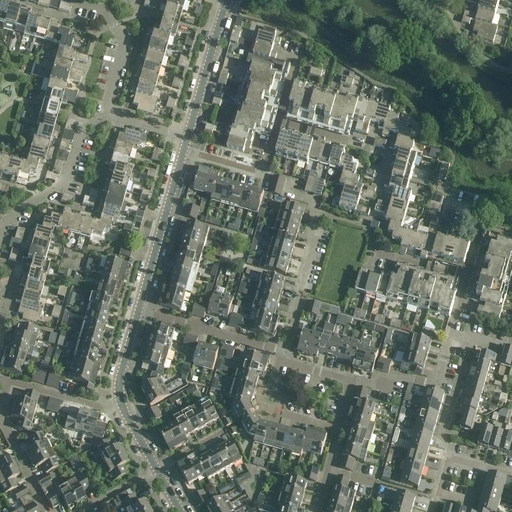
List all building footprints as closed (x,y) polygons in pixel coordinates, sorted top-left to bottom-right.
[(160,6),(165,8),(165,7),(182,12),(185,1),(181,0),(179,0),(180,0),(179,0),(167,0),(167,2),(162,0),(160,6)] [(495,15),(498,5),(480,0),(468,0),(467,2),(480,6),(479,11),(495,15)] [(0,23),(3,24),(10,2),(4,1),(3,6),(0,5),(0,23)] [(3,24),(14,27),(19,10),(14,9),(16,4),(10,2),(3,24)] [(14,27),(24,30),(29,13),(30,14),(31,8),(25,6),(24,12),(19,10),(14,27)] [(162,18),(161,22),(178,27),(179,22),(180,17),(182,12),(165,7),(165,8),(164,13),(162,18)] [(492,25),(495,15),(479,11),(477,16),(465,12),(463,18),(471,20),(476,22),(476,21),(492,26),(492,25)] [(33,38),(38,21),(33,20),(35,15),(30,14),(29,13),(24,30),(22,35),(33,38)] [(33,38),(44,41),(50,19),(44,18),(43,22),(38,21),(33,38)] [(44,41),(54,44),(57,32),(58,32),(59,27),(54,26),(55,21),(50,19),(44,41)] [(497,27),(492,25),(492,26),(476,21),(476,22),(473,32),(478,33),(476,38),(493,43),(497,27)] [(169,37),(174,38),(178,27),(161,22),(160,28),(155,26),(153,31),(153,32),(169,36),(169,37)] [(259,33),(256,44),(272,49),(274,44),(279,46),(281,39),(274,37),(276,31),(264,28),(262,34),(259,33)] [(167,47),(169,37),(169,36),(153,32),(153,31),(148,30),(146,36),(151,37),(150,42),(167,47)] [(59,45),(57,50),(69,53),(69,52),(78,55),(78,54),(84,56),(85,51),(79,49),(78,53),(70,50),(72,42),(67,40),(68,35),(58,32),(57,32),(54,44),(59,45)] [(164,57),(167,47),(150,42),(148,47),(143,45),(142,51),(164,57)] [(256,44),(253,55),(274,61),(276,55),(271,53),(272,49),(256,44)] [(57,50),(55,60),(72,65),(73,60),(85,64),(87,57),(78,55),(69,52),(69,53),(57,50)] [(161,68),(164,57),(142,51),(140,56),(145,58),(144,63),(161,68)] [(55,60),(52,71),(81,79),(83,73),(70,70),(72,65),(55,60)] [(158,78),(161,68),(144,63),(143,68),(137,66),(136,72),(158,78)] [(282,73),(287,75),(290,66),(284,64),(282,73)] [(251,144),(253,138),(248,137),(250,127),(255,129),(262,107),(256,105),(259,96),(264,97),(270,76),(265,74),(267,69),(250,65),(232,127),(227,126),(224,136),(230,137),(229,138),(251,144)] [(314,78),(317,70),(311,68),(308,76),(314,78)] [(52,71),(49,81),(66,86),(67,81),(80,84),(81,79),(52,71)] [(155,88),(158,78),(136,72),(134,77),(140,79),(138,84),(155,88)] [(49,81),(46,91),(75,99),(77,94),(64,91),(66,86),(49,81)] [(295,83),(291,99),(296,101),(295,106),(316,112),(318,107),(327,109),(326,115),(348,121),(349,116),(358,118),(355,131),(361,133),(369,103),(295,83)] [(152,98),(155,88),(138,84),(137,88),(131,87),(130,93),(135,95),(136,94),(152,99),(152,98)] [(46,91),(43,102),(60,107),(61,102),(74,105),(75,99),(46,91)] [(136,94),(135,95),(132,105),(137,106),(136,111),(152,116),(157,100),(152,98),(152,99),(136,94)] [(42,105),(39,117),(56,122),(59,110),(60,107),(43,102),(42,105)] [(379,106),(369,103),(361,133),(366,134),(370,121),(375,123),(379,106)] [(390,109),(379,106),(375,123),(379,124),(378,129),(383,131),(381,136),(382,136),(390,109)] [(390,109),(382,136),(388,137),(389,132),(394,134),(398,117),(389,115),(390,109)] [(39,117),(36,128),(57,134),(59,129),(54,127),(56,122),(39,117)] [(398,117),(394,134),(399,135),(397,140),(414,145),(414,144),(409,143),(412,132),(406,131),(408,126),(397,123),(399,117),(398,117)] [(36,128),(33,138),(50,143),(51,138),(56,140),(57,134),(36,128)] [(141,135),(125,130),(123,135),(118,134),(115,144),(132,149),(132,150),(137,151),(141,135)] [(281,135),(275,156),(275,157),(286,160),(292,138),(281,135)] [(33,138),(32,142),(30,149),(52,155),(53,149),(48,147),(50,143),(33,138)] [(250,149),(251,144),(229,138),(226,148),(243,153),(244,148),(250,149)] [(302,141),(292,138),(286,160),(296,163),(302,141)] [(324,141),(319,140),(317,145),(312,144),(306,165),(307,166),(308,160),(318,163),(324,141)] [(391,143),(389,149),(394,150),(416,156),(411,155),(414,145),(397,140),(396,144),(391,143)] [(312,144),(302,141),(296,163),(306,165),(312,144)] [(330,143),(324,141),(318,163),(328,166),(333,150),(329,148),(330,143)] [(129,160),(132,150),(132,149),(115,144),(110,142),(108,148),(114,150),(112,155),(129,160)] [(328,166),(339,169),(342,158),(345,147),(340,146),(338,151),(333,150),(328,166)] [(30,149),(27,159),(38,162),(38,163),(44,164),(45,159),(50,160),(52,155),(30,149)] [(394,150),(393,156),(398,157),(397,162),(413,167),(416,156),(394,150)] [(126,170),(129,160),(112,155),(111,160),(106,158),(104,164),(109,166),(109,165),(126,170)] [(0,157),(0,179),(1,175),(6,176),(10,159),(0,157)] [(342,175),(359,180),(359,179),(354,178),(357,167),(352,166),(353,161),(342,158),(339,169),(344,170),(342,175)] [(15,184),(17,176),(18,174),(18,173),(21,162),(10,159),(6,176),(11,177),(9,183),(15,184)] [(18,173),(18,174),(29,177),(30,171),(36,173),(38,163),(38,162),(27,159),(26,164),(21,162),(18,173)] [(386,181),(385,184),(384,187),(389,189),(388,194),(393,195),(392,200),(408,205),(411,194),(406,192),(410,177),(412,172),(413,167),(397,162),(394,172),(391,182),(386,181)] [(112,177),(128,182),(131,171),(126,170),(109,165),(109,166),(108,171),(113,172),(112,177)] [(203,193),(208,176),(209,172),(195,168),(192,179),(196,181),(194,190),(203,193)] [(366,176),(373,178),(375,172),(367,170),(366,176)] [(208,176),(203,193),(212,196),(210,201),(211,201),(218,174),(209,172),(208,176)] [(211,201),(220,204),(226,182),(218,180),(219,175),(218,174),(211,201)] [(342,175),(339,185),(374,195),(375,190),(368,187),(366,193),(361,191),(363,186),(358,184),(359,180),(342,175)] [(125,192),(128,182),(112,177),(110,182),(105,180),(104,186),(125,192)] [(272,182),(284,186),(285,180),(273,177),(272,182)] [(310,193),(314,179),(308,177),(304,192),(310,193)] [(314,179),(310,193),(315,195),(319,180),(314,179)] [(319,180),(315,195),(321,196),(325,182),(319,180)] [(235,185),(226,182),(220,204),(229,206),(235,185)] [(270,188),(282,191),(284,186),(272,182),(270,188)] [(229,206),(239,209),(245,187),(235,185),(229,206)] [(342,198),(358,202),(359,197),(372,201),(374,195),(339,185),(339,186),(344,188),(342,198)] [(122,202),(125,192),(104,186),(102,192),(107,193),(106,198),(122,202)] [(254,190),(245,187),(239,209),(248,212),(254,190)] [(282,191),(270,188),(269,194),(281,197),(282,191)] [(258,214),(259,209),(264,193),(254,190),(248,212),(258,214)] [(60,202),(71,205),(74,197),(62,194),(60,202)] [(82,205),(93,208),(95,200),(84,197),(82,205)] [(119,213),(122,202),(106,198),(104,202),(99,201),(98,207),(119,213)] [(339,208),(359,214),(368,216),(369,210),(357,207),(358,202),(342,198),(339,208)] [(405,215),(408,205),(392,200),(390,205),(378,201),(376,207),(405,215)] [(185,211),(197,214),(199,209),(187,205),(185,211)] [(280,214),(301,220),(304,211),(283,205),(280,214)] [(119,213),(98,207),(96,212),(101,214),(100,219),(111,222),(116,224),(119,213)] [(402,225),(405,215),(376,207),(375,212),(387,216),(386,221),(402,225)] [(58,230),(68,233),(73,216),(69,215),(70,210),(64,208),(61,218),(58,230)] [(197,214),(185,211),(184,217),(196,221),(197,214)] [(68,233),(79,236),(85,214),(79,212),(78,217),(73,216),(68,233)] [(85,214),(79,236),(89,239),(91,233),(94,222),(89,221),(91,215),(85,214)] [(299,229),(301,220),(280,214),(277,224),(299,229)] [(52,233),(53,228),(58,230),(61,218),(50,215),(49,220),(44,219),(41,230),(52,233)] [(430,224),(436,226),(438,219),(432,217),(430,224)] [(91,233),(102,236),(103,231),(108,233),(111,222),(100,219),(99,223),(94,222),(91,233)] [(399,253),(400,253),(405,232),(401,230),(402,225),(386,221),(391,223),(388,233),(393,234),(392,240),(402,243),(399,253)] [(370,228),(378,230),(379,224),(372,222),(370,228)] [(209,229),(189,223),(188,223),(185,233),(206,239),(209,229)] [(296,239),(299,229),(277,224),(275,233),(296,239)] [(477,314),(499,320),(511,274),(511,234),(501,231),(485,227),(482,236),(483,236),(488,238),(489,233),(499,236),(498,241),(503,242),(502,247),(496,246),(490,267),(496,269),(493,279),(488,277),(481,299),(487,300),(484,310),(479,308),(477,314)] [(49,244),(52,233),(41,230),(36,228),(34,233),(29,232),(28,238),(49,244)] [(400,253),(405,255),(407,250),(411,251),(416,234),(405,232),(400,253)] [(204,248),(206,239),(185,233),(182,242),(204,248)] [(293,248),(296,239),(275,233),(272,242),(293,248)] [(415,258),(420,259),(427,237),(416,234),(411,251),(416,252),(415,258)] [(420,259),(426,261),(428,255),(432,257),(438,235),(436,240),(427,237),(420,259)] [(432,257),(443,260),(449,238),(438,235),(432,257)] [(31,245),(30,249),(46,254),(49,244),(28,238),(26,243),(31,245)] [(443,260),(453,263),(459,241),(449,238),(443,260)] [(464,266),(466,260),(470,244),(459,241),(453,263),(464,266)] [(201,257),(204,248),(182,242),(180,251),(201,257)] [(291,257),(293,248),(272,242),(270,251),(291,257)] [(118,255),(129,259),(132,251),(120,247),(118,255)] [(43,264),(46,254),(30,249),(29,254),(23,253),(22,259),(27,260),(43,264)] [(198,267),(201,257),(180,251),(177,261),(198,267)] [(288,266),(291,257),(270,251),(267,260),(288,266)] [(29,272),(46,276),(49,266),(43,264),(27,260),(25,266),(31,267),(29,272)] [(103,269),(125,276),(127,266),(106,260),(103,269)] [(286,276),(288,266),(267,260),(264,270),(286,276)] [(196,276),(198,267),(177,261),(174,270),(196,276)] [(232,266),(227,264),(225,270),(226,270),(224,276),(229,278),(231,271),(232,266)] [(103,269),(101,279),(122,284),(125,276),(103,269)] [(68,282),(71,272),(65,270),(62,280),(68,282)] [(193,285),(196,276),(174,270),(172,279),(193,285)] [(367,271),(361,270),(355,291),(365,294),(370,278),(365,276),(367,271)] [(43,287),(46,276),(29,272),(28,277),(23,275),(21,281),(43,287)] [(263,274),(260,284),(282,290),(284,281),(263,274)] [(382,275),(377,274),(376,274),(375,279),(370,278),(365,294),(376,297),(382,275)] [(449,318),(454,301),(449,300),(450,294),(428,288),(427,294),(417,291),(419,286),(397,280),(396,285),(386,282),(387,277),(382,275),(376,297),(449,318)] [(101,279),(98,288),(119,294),(122,284),(101,279)] [(191,294),(193,285),(172,279),(169,288),(164,287),(191,294)] [(40,297),(43,287),(21,281),(20,286),(25,288),(23,292),(40,297)] [(260,284),(257,293),(279,299),(282,290),(260,284)] [(164,287),(162,296),(183,302),(185,293),(191,295),(191,294),(164,287)] [(117,303),(119,294),(98,288),(96,297),(91,295),(90,296),(117,303)] [(37,307),(40,297),(23,292),(22,297),(17,296),(15,302),(20,303),(21,303),(37,307)] [(217,317),(224,295),(214,293),(208,314),(217,317)] [(257,293),(255,302),(276,309),(279,299),(257,293)] [(224,295),(217,317),(227,320),(233,298),(224,295)] [(90,296),(88,305),(109,311),(112,302),(117,304),(117,303),(90,296)] [(183,302),(162,296),(159,306),(180,312),(183,302)] [(201,305),(197,317),(203,319),(208,303),(203,302),(202,305),(201,305)] [(255,302),(252,312),(279,319),(274,317),(276,309),(255,302)] [(307,308),(319,311),(321,305),(309,302),(307,308)] [(21,303),(20,303),(17,314),(23,315),(21,320),(38,325),(43,309),(37,307),(21,303)] [(197,317),(201,305),(195,303),(192,315),(197,317)] [(88,305),(85,314),(107,320),(109,311),(88,305)] [(52,312),(59,314),(61,308),(54,306),(52,312)] [(319,311),(307,308),(305,314),(311,315),(318,317),(319,311)] [(276,329),(279,319),(252,312),(257,314),(255,322),(276,329)] [(85,314),(83,323),(104,329),(107,320),(85,314)] [(235,328),(238,316),(232,314),(229,326),(235,328)] [(374,323),(380,324),(384,325),(385,319),(381,318),(382,317),(376,315),(374,323)] [(238,316),(235,328),(240,329),(244,317),(238,316)] [(397,321),(395,329),(401,330),(407,332),(408,329),(402,327),(403,323),(397,321)] [(276,329),(255,322),(252,332),(273,338),(276,329)] [(83,323),(80,332),(101,339),(104,329),(83,323)] [(160,328),(154,326),(153,326),(150,336),(172,342),(175,332),(170,331),(172,326),(161,323),(160,328)] [(366,323),(364,329),(369,330),(369,331),(373,332),(374,331),(375,326),(375,325),(371,324),(371,325),(366,323)] [(17,324),(15,334),(36,340),(38,330),(17,324)] [(323,332),(315,359),(316,359),(318,354),(326,356),(332,334),(335,327),(325,324),(323,332)] [(297,330),(294,342),(300,344),(297,353),(306,356),(312,334),(297,330)] [(99,348),(101,339),(80,332),(77,342),(99,348)] [(306,356),(315,359),(323,332),(322,332),(321,337),(312,334),(306,356)] [(15,334),(12,343),(33,349),(36,340),(15,334)] [(326,356),(335,359),(342,337),(332,334),(326,356)] [(189,349),(192,337),(186,335),(183,347),(189,349)] [(150,336),(148,345),(169,351),(172,342),(150,336)] [(407,346),(428,352),(431,342),(409,336),(407,346)] [(192,337),(189,349),(194,350),(198,339),(192,337)] [(335,359),(345,361),(351,340),(342,337),(335,359)] [(360,342),(351,340),(345,361),(353,364),(352,369),(360,342)] [(96,357),(99,348),(77,342),(75,351),(96,357)] [(360,342),(352,369),(362,371),(368,350),(370,344),(361,342),(361,343),(360,342)] [(31,358),(33,349),(12,343),(9,352),(4,350),(4,351),(31,358)] [(193,366),(203,369),(209,347),(199,344),(193,366)] [(167,360),(169,351),(148,345),(145,354),(167,360)] [(225,359),(229,347),(223,346),(220,357),(225,359)] [(426,361),(428,352),(407,346),(404,355),(426,361)] [(203,369),(212,371),(219,350),(209,347),(203,369)] [(229,347),(225,359),(231,361),(235,349),(229,347)] [(495,364),(511,369),(511,364),(511,349),(505,348),(502,358),(497,356),(495,364)] [(372,374),(373,370),(378,353),(368,350),(362,371),(372,374)] [(4,351),(2,360),(23,366),(25,358),(30,359),(31,358),(4,351)] [(75,351),(72,360),(77,362),(94,366),(96,357),(75,351)] [(471,363),(470,368),(469,368),(487,373),(490,363),(495,364),(497,356),(481,352),(478,365),(471,363)] [(164,370),(167,360),(145,354),(142,364),(152,367),(164,370)] [(245,363),(266,370),(268,360),(247,354),(245,363)] [(400,370),(421,376),(426,361),(404,355),(400,370)] [(382,372),(385,360),(379,358),(376,370),(382,372)] [(23,366),(2,360),(0,365),(0,370),(20,376),(23,366)] [(72,360),(69,370),(75,371),(96,377),(99,368),(94,366),(77,362),(72,360)] [(385,360),(382,372),(388,374),(391,362),(385,360)] [(263,379),(266,370),(245,363),(242,372),(237,371),(263,379)] [(180,375),(182,375),(187,377),(190,367),(183,365),(180,375)] [(152,367),(150,373),(146,386),(140,389),(145,398),(164,387),(160,379),(161,376),(162,376),(164,370),(152,367)] [(469,368),(467,378),(484,383),(487,373),(469,368)] [(37,383),(40,371),(34,369),(31,382),(37,383)] [(45,386),(51,387),(55,375),(56,371),(50,369),(49,374),(45,386)] [(40,371),(37,383),(43,385),(46,373),(40,371)] [(92,393),(96,377),(75,371),(72,380),(82,383),(80,389),(92,393)] [(237,371),(234,380),(256,387),(258,378),(263,379),(237,371)] [(51,387),(57,389),(61,377),(55,375),(51,387)] [(467,378),(464,389),(481,394),(484,383),(467,378)] [(234,380),(232,390),(253,396),(256,387),(234,380)] [(150,407),(169,396),(164,387),(145,398),(150,407)] [(355,394),(367,398),(369,392),(357,389),(355,394)] [(441,404),(444,394),(427,389),(424,399),(441,404)] [(478,404),(481,394),(464,389),(461,399),(478,404)] [(251,405),(253,396),(232,390),(229,399),(251,405)] [(38,396),(24,392),(22,400),(15,398),(12,408),(33,414),(38,396)] [(355,394),(351,409),(372,416),(375,406),(365,403),(367,398),(355,394)] [(52,412),(55,400),(49,399),(46,411),(52,412)] [(239,420),(241,419),(243,421),(244,423),(252,418),(251,417),(250,414),(254,411),(251,405),(229,399),(229,400),(234,401),(232,408),(239,420)] [(438,415),(441,404),(424,399),(420,410),(438,415)] [(461,399),(458,410),(475,415),(478,404),(461,399)] [(55,400),(52,412),(58,414),(61,402),(55,400)] [(219,420),(208,400),(199,405),(210,425),(219,420)] [(199,405),(190,410),(201,429),(210,425),(199,405)] [(148,419),(158,413),(155,407),(144,413),(148,419)] [(395,416),(397,415),(399,409),(392,407),(390,415),(395,416)] [(33,414),(12,408),(9,418),(17,420),(14,429),(28,433),(33,414)] [(351,409),(348,419),(375,426),(370,424),(372,416),(351,409)] [(83,434),(89,413),(79,410),(77,418),(68,415),(64,429),(83,434)] [(190,410),(182,415),(193,434),(201,429),(190,410)] [(435,425),(438,415),(420,410),(418,420),(435,425)] [(458,410),(456,414),(463,416),(460,429),(476,433),(478,426),(472,425),(475,415),(458,410)] [(89,413),(83,434),(101,440),(105,426),(96,423),(98,416),(89,413)] [(158,413),(148,419),(151,424),(161,418),(158,413)] [(182,415),(174,419),(187,443),(188,443),(185,438),(193,434),(182,415)] [(257,416),(252,418),(244,423),(242,424),(249,437),(255,439),(254,443),(254,444),(260,422),(257,416)] [(179,448),(187,443),(174,419),(173,420),(176,424),(168,428),(179,448)] [(372,436),(375,426),(348,419),(353,421),(350,430),(372,436)] [(432,436),(435,425),(418,420),(415,431),(432,436)] [(254,444),(263,446),(269,425),(260,422),(254,444)] [(263,446),(272,449),(279,427),(269,425),(263,446)] [(493,430),(478,426),(476,433),(480,435),(477,445),(488,448),(493,430)] [(272,449),(282,451),(288,430),(279,427),(272,449)] [(179,448),(168,428),(159,433),(170,453),(179,448)] [(282,451),(291,454),(297,433),(288,430),(282,451)] [(291,454),(300,456),(308,430),(307,430),(306,435),(297,433),(291,454)] [(317,433),(308,430),(300,456),(301,457),(302,452),(311,454),(317,433)] [(369,445),(372,436),(350,430),(348,439),(369,445)] [(504,433),(493,430),(488,448),(499,451),(504,433)] [(429,446),(432,436),(415,431),(412,441),(429,446)] [(29,460),(49,450),(41,433),(28,439),(32,448),(25,451),(29,460)] [(317,433),(311,454),(321,457),(327,435),(317,433)] [(511,443),(511,435),(504,433),(499,451),(509,454),(511,443)] [(367,454),(369,445),(348,439),(345,448),(367,454)] [(104,465),(124,454),(119,445),(112,449),(107,441),(95,448),(104,465)] [(427,457),(429,446),(412,441),(409,452),(427,457)] [(242,461),(231,442),(222,447),(233,466),(242,461)] [(222,447),(214,452),(225,471),(233,466),(222,447)] [(345,448),(342,458),(341,463),(353,467),(354,461),(364,463),(367,454),(345,448)] [(49,450),(29,460),(34,469),(41,465),(45,474),(58,468),(49,450)] [(214,452),(206,456),(216,476),(225,471),(214,452)] [(424,467),(427,457),(409,452),(406,462),(424,467)] [(0,475),(15,468),(11,459),(4,462),(0,454),(0,475)] [(124,454),(104,465),(113,482),(126,475),(121,467),(128,463),(124,454)] [(195,456),(186,461),(197,480),(205,476),(207,481),(208,480),(195,456)] [(208,480),(216,476),(206,456),(198,461),(195,456),(208,480)] [(197,480),(186,461),(178,466),(188,485),(197,480)] [(406,462),(403,472),(421,477),(424,467),(406,462)] [(351,472),(353,467),(341,463),(339,469),(351,472)] [(389,483),(392,474),(390,473),(391,469),(386,467),(381,481),(389,483)] [(15,468),(0,475),(0,487),(4,495),(17,489),(13,480),(19,477),(15,468)] [(305,474),(317,477),(319,471),(307,468),(305,474)] [(418,488),(421,477),(403,472),(400,483),(418,488)] [(489,473),(485,485),(503,490),(503,489),(508,491),(511,480),(506,478),(489,473)] [(317,477),(305,474),(304,480),(316,483),(317,477)] [(48,475),(36,482),(52,510),(63,503),(67,510),(76,505),(65,486),(54,492),(49,483),(51,481),(48,475)] [(65,486),(76,505),(85,500),(81,493),(89,489),(82,476),(65,486)] [(349,480),(339,477),(337,477),(335,482),(347,486),(349,480)] [(307,484),(286,478),(283,488),(304,493),(307,484)] [(353,504),(355,494),(346,491),(347,486),(335,482),(331,498),(353,504)] [(500,500),(503,490),(485,485),(482,495),(500,500)] [(302,503),(304,493),(283,488),(280,497),(302,503)] [(37,511),(27,494),(24,489),(13,495),(16,501),(19,500),(24,509),(18,511),(37,511)] [(195,503),(206,497),(203,491),(192,497),(195,503)] [(394,503),(412,509),(415,497),(397,492),(394,503)] [(125,511),(144,511),(149,509),(144,501),(137,504),(133,496),(129,499),(125,493),(115,498),(116,501),(113,502),(117,510),(122,507),(125,511)] [(497,510),(500,500),(482,495),(480,505),(497,510)] [(225,496),(207,506),(206,507),(208,511),(216,511),(230,505),(225,496)] [(206,497),(195,503),(198,508),(209,502),(206,497)] [(280,497),(278,506),(300,511),(303,511),(299,511),(302,503),(280,497)] [(346,511),(350,511),(353,504),(331,498),(328,507),(346,511)] [(394,503),(391,511),(410,511),(412,509),(394,503)]
